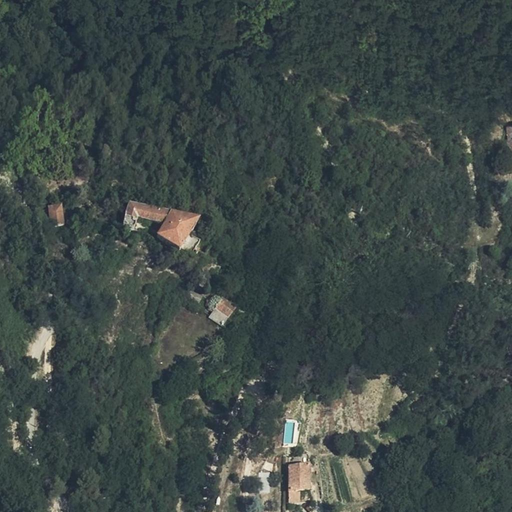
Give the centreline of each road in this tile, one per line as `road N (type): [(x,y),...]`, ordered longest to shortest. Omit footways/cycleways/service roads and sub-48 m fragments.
road 1 (unclassified): [(62,511),(33,438),(45,325),(36,229),(0,179)]
road 2 (unknown): [(254,511),(245,495),(256,413),(250,393),(234,401),(218,440),(207,511)]
road 3 (unknown): [(116,511),(35,395)]
